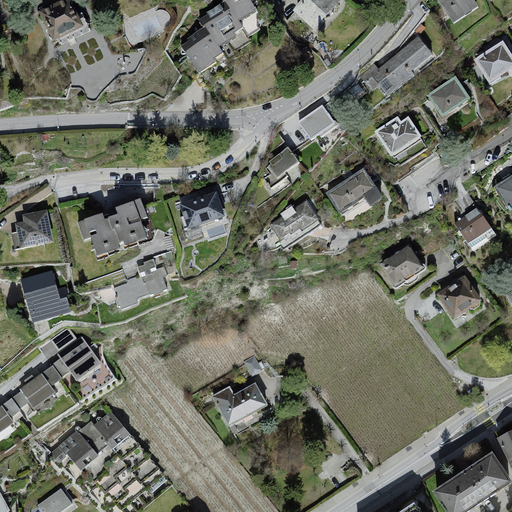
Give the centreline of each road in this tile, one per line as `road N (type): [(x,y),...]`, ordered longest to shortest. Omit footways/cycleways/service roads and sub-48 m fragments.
road 1 (unclassified): [(261,115),(233,152),(203,168),(65,176),(14,188)]
road 2 (unclassified): [(261,115),(0,124)]
road 3 (tertiary): [(339,511),(511,397)]
road 4 (unclassified): [(409,0),(347,64),(261,115)]
